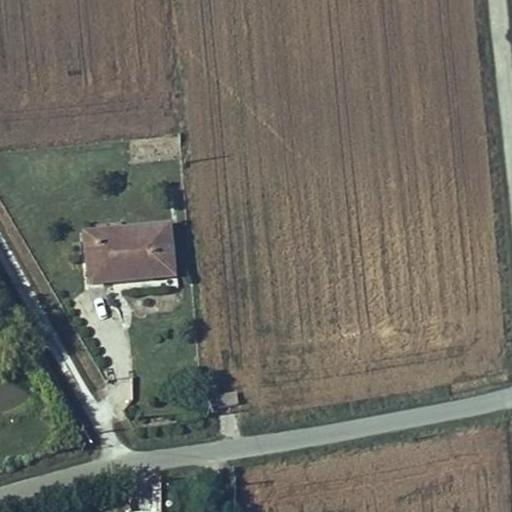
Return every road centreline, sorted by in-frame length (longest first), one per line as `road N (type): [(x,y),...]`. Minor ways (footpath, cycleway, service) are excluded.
road 1 (unclassified): [(0,491),(117,459),(511,392)]
road 2 (track): [(117,459),(0,237)]
road 3 (unclassified): [(511,214),(490,0)]
